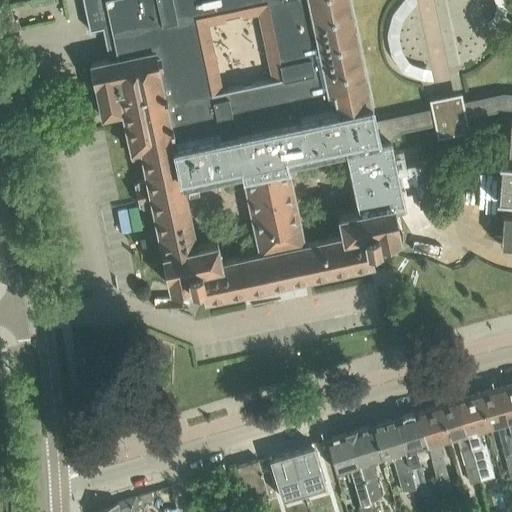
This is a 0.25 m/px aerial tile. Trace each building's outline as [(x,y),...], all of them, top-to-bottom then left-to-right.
[(403,202),(389,138),(379,140),(374,118),(349,0),(82,0),(89,29),(90,29),(90,28),(110,24),(117,56),(90,62),(101,115),(122,111),(132,156),(142,154),(146,177),(137,180),(137,182),(134,182),(139,205),(142,204),(142,206),(152,203),(169,285),(190,280),(191,284),(190,286),(198,291),(199,289),(202,288),(205,299),(277,283),(278,286),(290,283),(300,281),(302,279),(373,263),(370,253),(374,252),(376,253),(381,245),(379,244),(379,240),(399,236),(393,205),(403,202)] [(10,7),(0,9),(0,10),(3,20),(13,17),(10,7)] [(6,31),(9,30),(20,27),(17,16),(3,20),(6,31)] [(511,91),(505,90),(374,118),(379,140),(389,138),(401,129),(438,121),(440,131),(464,126),(462,116),(511,107),(511,91)] [(498,163),(500,163),(497,197),(495,197),(495,199),(507,200),(511,199),(511,212),(502,211),(500,243),(511,243),(511,118),(509,118),(507,149),(510,150),(509,162),(498,161),(498,163)] [(511,382),(498,386),(511,440),(511,382)] [(483,405),(488,424),(495,422),(508,470),(511,469),(511,440),(498,386),(475,392),(479,407),(483,405)] [(475,392),(457,398),(479,479),(490,476),(477,427),(488,424),(483,405),(479,407),(475,392)] [(437,404),(446,436),(456,434),(470,482),(479,479),(457,398),(437,404)] [(437,404),(418,409),(427,442),(441,489),(450,487),(437,439),(446,436),(437,404)] [(418,409),(395,416),(415,484),(424,481),(415,445),(427,442),(418,409)] [(395,416),(372,423),(381,456),(392,452),(402,488),(415,484),(395,416)] [(372,423),(349,430),(368,498),(380,495),(369,459),(381,456),(372,423)] [(349,430),(326,437),(336,469),(346,466),(360,511),(363,511),(372,509),(368,498),(349,430)] [(311,444),(291,450),(303,490),(325,484),(312,441),(310,442),(311,444)] [(271,454),(269,454),(282,497),(303,490),(291,450),(271,456),(271,454)] [(268,491),(258,458),(234,465),(245,498),(268,491)] [(153,498),(150,490),(139,493),(141,501),(153,498)] [(89,510),(89,511),(132,511),(133,508),(138,506),(135,495),(117,500),(89,510)]
